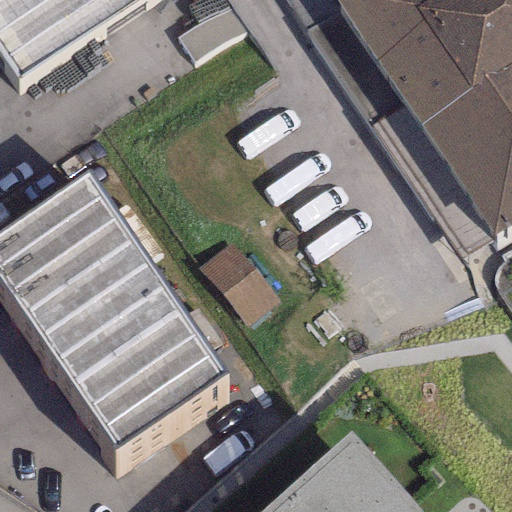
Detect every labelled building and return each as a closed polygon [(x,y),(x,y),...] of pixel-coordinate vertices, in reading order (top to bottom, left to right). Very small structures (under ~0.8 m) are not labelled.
[(0,0),(0,59),(15,82),(140,0),(0,0)] [(283,0),(304,34),(343,10),(336,0),(283,0)] [(511,0),(336,0),(343,10),(492,237),(511,224),(511,0)] [(464,257),(492,237),(343,10),(304,34),(464,257)] [(84,169),(0,225),(0,289),(108,450),(222,374),(84,169)] [(421,511),(350,431),(259,511),(421,511)]
